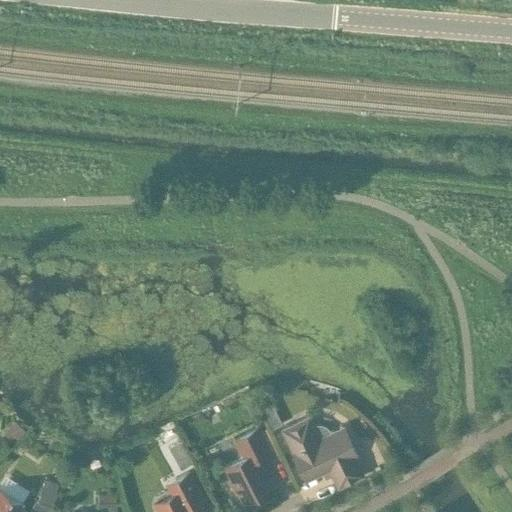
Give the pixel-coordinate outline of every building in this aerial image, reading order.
[(308,417),(282,429),(306,480),(329,469),(337,487),(364,475),(355,456),(357,455),(343,426),(331,432),(330,430),(328,428),(327,428),(325,426),(323,425),(321,425),(319,424),(317,424),(315,425),(312,426),(308,417)] [(257,458),(270,452),(258,427),(235,439),(244,457),(225,466),(243,502),(272,487),(257,458)] [(168,447),(181,470),(193,463),(181,440),(168,447)] [(194,511),(193,510),(205,503),(188,472),(175,479),(177,484),(152,497),(159,511),(194,511)] [(0,511),(49,511),(51,506),(58,483),(45,479),(38,501),(37,501),(29,511),(25,511),(18,507),(21,502),(0,488),(0,511)] [(116,511),(116,507),(116,502),(98,502),(98,507),(98,511),(116,511)]
